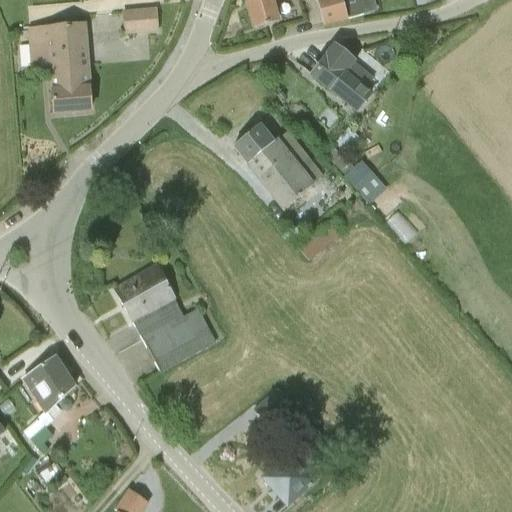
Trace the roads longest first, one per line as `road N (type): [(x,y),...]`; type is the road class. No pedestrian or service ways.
road 1 (unclassified): [(185,71),(405,26),(480,0)]
road 2 (unclassified): [(221,511),(100,375),(45,294)]
road 3 (unclassified): [(48,222),(185,71)]
